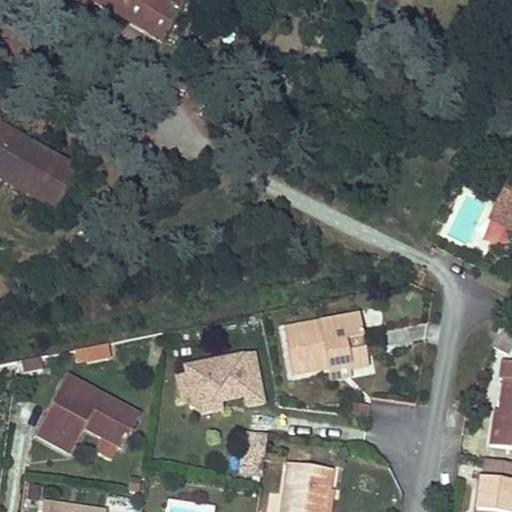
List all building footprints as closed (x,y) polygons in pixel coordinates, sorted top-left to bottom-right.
[(103,0),(164,35),(168,28),(183,0),(103,0)] [(0,129),(0,183),(51,213),(74,171),(0,129)] [(473,174),(460,168),(456,177),(468,183),(473,174)] [(511,184),(506,182),(498,198),(506,201),(505,202),(494,208),(494,212),(495,215),(509,230),(511,231),(511,184)] [(291,379),(328,372),(348,368),(349,373),(367,369),(357,319),(283,333),(291,379)] [(511,347),(511,335),(499,329),(491,348),(508,356),(511,347)] [(108,344),(71,351),(74,365),(110,359),(108,344)] [(185,368),(187,377),(192,401),(193,407),(217,403),(241,398),(243,407),(261,403),(252,355),(185,368)] [(495,415),(491,449),(511,451),(511,366),(501,365),(499,382),(504,383),(500,415),(495,415)] [(348,368),(328,372),(331,384),(350,380),(349,373),(348,368)] [(192,401),(187,377),(177,379),(181,404),(192,401)] [(68,458),(82,431),(86,425),(94,431),(95,439),(119,452),(137,419),(64,380),(33,439),(68,458)] [(217,403),(193,407),(194,417),(219,412),(217,403)] [(262,479),(268,439),(247,435),(241,475),(262,479)] [(511,511),(511,467),(486,464),(484,480),(481,480),(476,511),(511,511)] [(288,468),(282,511),(326,511),(331,473),(288,468)] [(42,505),(43,486),(23,485),(22,503),(42,505)]
